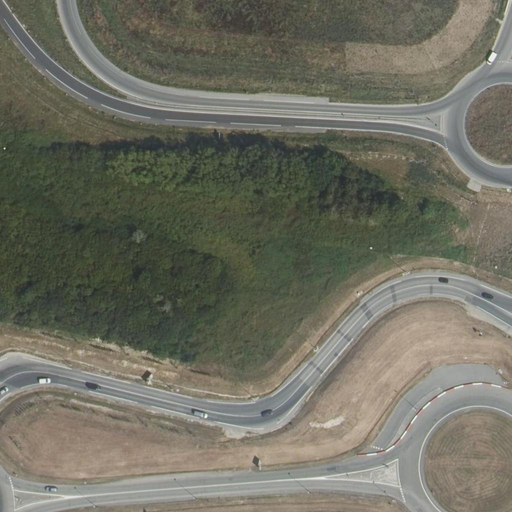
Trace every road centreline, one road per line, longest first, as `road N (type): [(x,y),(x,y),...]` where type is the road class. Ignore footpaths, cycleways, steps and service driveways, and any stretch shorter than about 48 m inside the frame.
road 1 (unclassified): [(511,313),(463,289),(406,288),(372,305),(289,397),(249,415),(19,373)]
road 2 (trunk): [(0,13),(68,83),(127,113),(406,129),(454,146)]
road 3 (trunk): [(464,88),(424,111),(150,92),(101,72),(82,51),(63,0)]
road 4 (unclassified): [(96,495),(315,478)]
road 5 (unclassified): [(511,404),(487,396),(452,401),(432,414),(413,444)]
